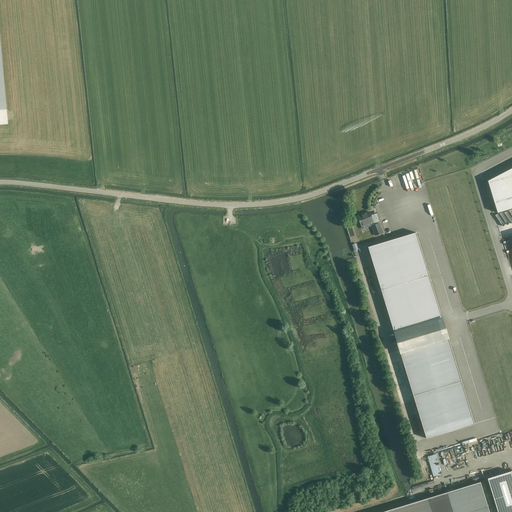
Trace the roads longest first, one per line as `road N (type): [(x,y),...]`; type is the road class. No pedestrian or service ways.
road 1 (unclassified): [(0,182),(187,202),(278,202),(457,139),(511,110)]
road 2 (unclassified): [(511,152),(476,178),(511,291)]
